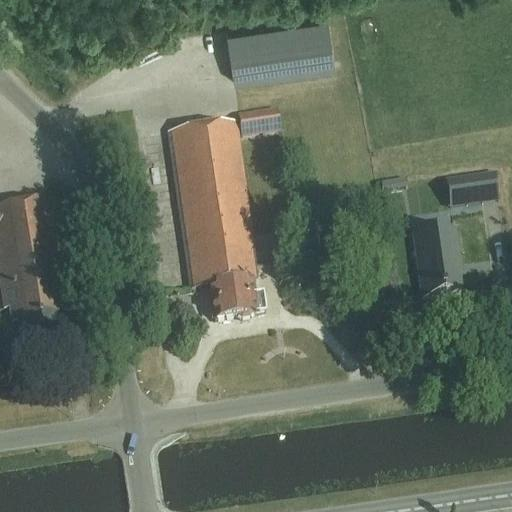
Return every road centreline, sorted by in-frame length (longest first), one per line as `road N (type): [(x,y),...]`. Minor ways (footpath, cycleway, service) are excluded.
road 1 (tertiary): [(131,423),(86,171),(0,75)]
road 2 (unclassified): [(131,423),(511,370)]
road 3 (unclassified): [(0,442),(131,423)]
road 4 (primary): [(392,511),(511,494)]
